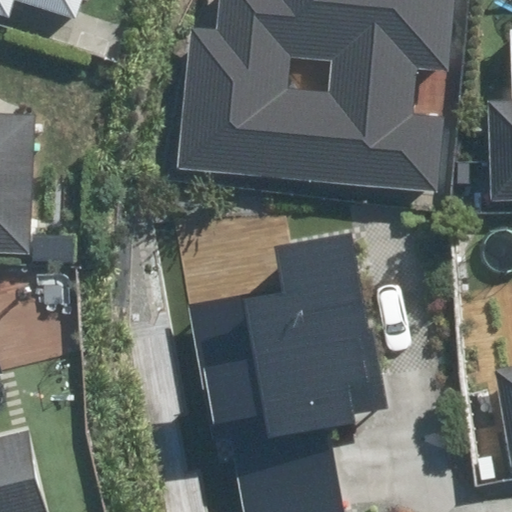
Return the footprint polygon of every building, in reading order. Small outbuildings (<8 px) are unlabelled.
[(0,0),(0,13),(10,17),(14,0),(75,19),(80,0),(0,0)] [(216,0),(215,31),(175,29),(169,180),(429,191),(432,119),(409,118),(411,69),(443,71),(446,0),(216,0)] [(511,98),(479,98),(476,202),(511,202),(511,98)] [(0,257),(21,258),(28,117),(0,115),(0,257)] [(369,405),(344,244),(280,254),(288,300),(228,310),(239,376),(205,382),(215,443),(232,440),(243,511),(326,511),(331,511),(315,414),(369,405)] [(0,511),(61,511),(36,407),(20,411),(0,327),(0,511)] [(511,365),(486,369),(500,471),(511,469),(511,365)]
